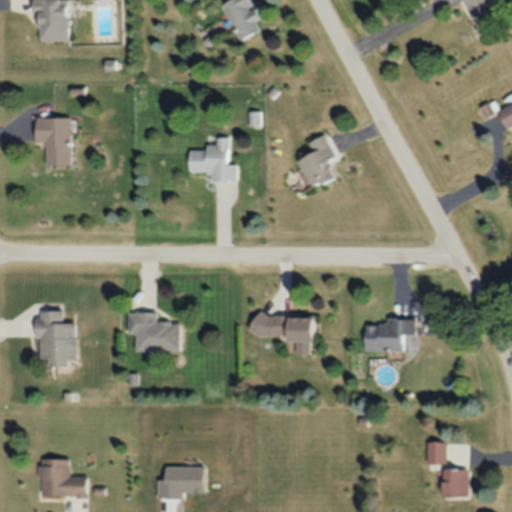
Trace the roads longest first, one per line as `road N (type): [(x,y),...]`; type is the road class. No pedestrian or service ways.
road 1 (residential): [(0,262),(456,265)]
road 2 (residential): [(511,390),(456,265),(313,0)]
